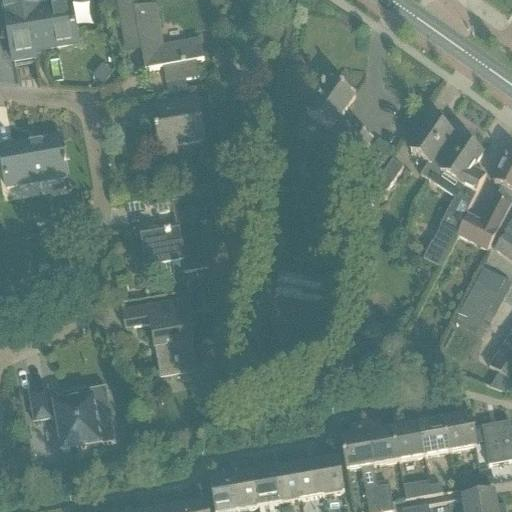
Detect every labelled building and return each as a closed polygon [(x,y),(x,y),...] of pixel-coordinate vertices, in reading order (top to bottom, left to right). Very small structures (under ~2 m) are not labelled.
[(37,0),(2,0),(14,65),(35,61),(34,51),(48,49),(49,51),(76,46),(74,31),(75,31),(70,7),(40,12),(37,0)] [(197,65),(204,64),(200,42),(180,46),(181,49),(163,53),(156,7),(135,11),(134,3),(118,6),(125,46),(139,43),(145,75),(163,71),(166,86),(186,82),(200,80),(197,65)] [(246,51),(242,75),(265,80),(270,55),(246,51)] [(257,81),(241,85),(244,101),(260,97),(257,81)] [(355,99),(331,82),(326,89),(324,88),(319,96),(320,97),(307,117),(345,144),(336,158),(353,170),(372,141),(355,130),(354,132),(339,122),(355,99)] [(160,163),(178,160),(177,151),(206,146),(197,99),(158,107),(160,123),(162,123),(164,131),(155,133),(160,163)] [(418,179),(426,184),(452,146),(448,143),(452,137),(432,123),(410,155),(427,167),(418,179)] [(65,165),(60,139),(0,149),(0,151),(7,191),(67,181),(66,170),(67,170),(66,165),(65,165)] [(452,146),(426,184),(434,189),(442,177),(460,190),(440,230),(441,231),(433,246),(447,254),(455,238),(457,239),(468,217),(465,216),(474,198),(486,175),(476,167),(482,158),(463,144),(458,150),(452,146)] [(487,255),(498,233),(511,207),(511,159),(508,157),(494,186),(502,190),(496,201),(493,200),(481,224),(468,217),(457,239),(487,255)] [(401,172),(389,164),(370,193),(381,201),(401,172)] [(184,275),(204,272),(207,271),(198,225),(206,224),(201,200),(172,205),(177,233),(142,239),(147,269),(182,263),(184,275)] [(511,223),(503,236),(505,237),(494,253),(511,266),(511,223)] [(432,246),(423,262),(438,270),(447,254),(433,246),(432,246)] [(507,284),(482,271),(454,324),(478,337),(507,284)] [(214,293),(203,295),(205,307),(216,304),(214,293)] [(151,327),(155,351),(157,351),(162,381),(196,375),(191,345),(192,344),(186,304),(123,315),(126,332),(151,327)] [(489,370),(511,385),(511,337),(501,354),(489,370)] [(56,421),(62,455),(116,445),(106,391),(62,398),(65,419),(56,421)] [(34,425),(52,422),(47,392),(29,395),(34,425)] [(449,456),(476,451),(475,446),(473,434),(469,411),(455,413),(456,422),(443,424),(448,449),(449,456)] [(430,418),(415,421),(423,461),(449,456),(448,449),(443,424),(432,426),(430,418)] [(398,465),(423,461),(415,421),(403,423),(405,431),(392,434),(398,465)] [(488,469),(511,465),(511,435),(510,425),(482,430),(482,432),(484,445),(488,469)] [(392,434),(381,436),(379,427),(365,430),(373,470),(398,465),(392,434)] [(366,471),(373,470),(365,430),(352,432),(354,440),(342,443),(342,442),(341,442),(347,475),(366,471)] [(482,432),(473,434),(475,446),(484,445),(482,432)] [(315,467),(320,501),(344,497),(338,463),(315,467)] [(320,501),(315,467),(294,471),(300,504),(320,501)] [(273,475),(279,508),(300,504),(294,471),(273,475)] [(481,480),(482,489),(492,487),(490,472),(480,474),(481,480)] [(252,478),(258,511),(279,508),(273,475),(252,478)] [(236,511),(254,511),(258,511),(252,478),(231,482),(236,511)] [(468,483),(469,491),(481,489),(482,489),(481,480),(468,482),(468,483)] [(236,511),(231,482),(210,486),(214,511),(236,511)] [(418,502),(430,499),(428,490),(427,484),(403,489),(406,504),(418,502)] [(428,490),(430,499),(442,497),(440,488),(428,490)] [(380,511),(393,511),(389,489),(376,492),(380,509),(380,511)] [(368,511),(380,511),(380,509),(376,492),(365,494),(368,511)] [(494,498),(495,498),(495,497),(462,504),(463,511),(505,511),(505,508),(496,510),(494,498)]
